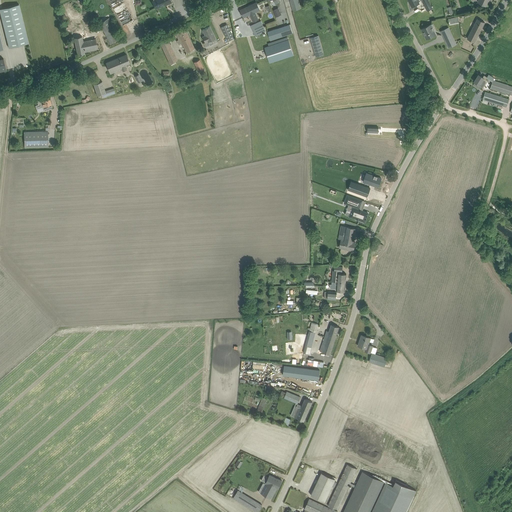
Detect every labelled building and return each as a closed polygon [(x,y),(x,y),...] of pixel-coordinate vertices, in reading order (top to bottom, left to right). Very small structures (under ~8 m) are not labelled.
[(155,0),(152,2),(155,8),(171,1),(170,0),(155,0)] [(421,0),(427,10),(429,14),(436,10),(434,7),(432,8),(428,0),(421,0)] [(257,2),(240,10),(244,17),(250,14),(253,21),(258,19),(255,12),(260,10),(257,2)] [(20,4),(0,9),(9,48),(29,43),(20,4)] [(273,10),(276,17),(281,14),(278,8),(273,10)] [(110,44),(119,39),(109,18),(100,22),(110,44)] [(467,38),(474,42),(475,42),(485,22),(477,19),(467,38)] [(260,20),(249,25),(254,36),(265,31),(260,20)] [(227,24),(221,27),(224,32),(226,31),(229,37),(232,35),(227,24)] [(277,28),(268,31),(271,40),(293,33),(290,24),(277,28)] [(432,28),(434,27),(432,24),(431,24),(422,29),(424,32),(425,34),(424,34),(427,38),(434,35),(435,34),(436,34),(435,34),(434,31),(432,28)] [(216,38),(210,26),(202,30),(205,35),(202,37),(205,42),(208,41),(208,42),(216,38)] [(185,29),(177,32),(180,38),(176,40),(178,44),(182,43),(186,52),(189,51),(194,48),(185,29)] [(442,34),(446,41),(449,48),(457,44),(450,30),(442,34)] [(311,37),(316,56),(324,54),(319,35),(311,37)] [(98,49),(96,38),(83,41),(82,36),(74,38),(78,55),(85,54),(85,52),(98,49)] [(170,63),(170,64),(177,60),(167,37),(159,41),(170,63)] [(265,48),(270,64),(294,56),(289,40),(265,48)] [(123,71),(127,70),(125,65),(130,63),(126,54),(106,63),(110,74),(122,69),(123,71)] [(194,62),(198,71),(204,69),(201,61),(200,59),(194,62)] [(479,74),(474,81),(475,82),(473,85),(480,89),(482,86),(480,84),(483,80),(484,81),(487,77),(484,75),(483,77),(479,74)] [(511,86),(493,80),(490,88),(511,94),(511,86)] [(93,84),(97,95),(101,94),(102,98),(107,96),(110,95),(108,90),(105,91),(102,81),(93,84)] [(483,99),(487,100),(486,104),(490,105),(491,102),(507,107),(509,99),(485,92),(483,99)] [(45,110),(52,107),(51,104),(49,97),(42,99),(43,102),(42,103),(43,107),(45,110)] [(48,131),(24,132),(25,148),(49,147),(48,131)] [(383,132),(381,145),(390,146),(393,134),(383,132)] [(273,133),(251,137),(254,157),(276,153),(273,133)] [(388,158),(390,146),(381,145),(379,157),(388,158)] [(374,185),(376,186),(378,187),(381,178),(367,173),(366,175),(364,182),(369,183),(368,186),(373,188),(374,185)] [(348,190),(366,197),(369,188),(351,182),(348,190)] [(359,208),(362,200),(347,195),(345,203),(349,204),(345,214),(350,216),(355,218),(355,219),(364,222),(364,221),(365,221),(368,213),(362,211),(358,209),(358,208),(359,208)] [(343,240),(341,240),(340,247),(354,250),(355,242),(354,242),(356,228),(346,226),(343,240)] [(333,270),(332,280),(332,281),(334,281),(337,282),(346,283),(346,274),(342,273),(343,267),(335,266),(334,270),(333,270)] [(337,282),(334,281),(333,290),(345,291),(346,283),(337,282)] [(309,330),(315,332),(317,324),(309,321),(308,325),(310,326),(309,330)] [(322,352),(330,355),(339,327),(331,324),(329,331),(327,330),(320,351),(322,352)] [(373,346),(369,344),(371,338),(362,335),(358,346),(366,348),(365,351),(371,353),(373,346)] [(385,364),(387,359),(387,358),(386,357),(383,357),(375,354),(372,353),(369,361),(385,366),(385,364)] [(320,370),(284,365),(283,375),(319,379),(320,370)] [(287,391),(287,392),(284,397),(298,403),(300,397),(287,391)] [(302,406),(297,404),(296,407),(298,408),(294,417),(304,421),(312,402),(305,398),(302,406)] [(335,511),(339,500),(343,502),(355,469),(345,465),(329,507),(307,498),(303,510),(309,511),(335,511)] [(405,511),(414,489),(392,481),(391,485),(383,482),(383,481),(359,471),(343,511),(405,511)] [(311,495),(313,496),(325,501),(332,486),(334,481),(335,479),(322,472),(311,495)] [(282,480),(270,475),(266,482),(267,483),(266,484),(264,483),(259,492),(271,498),(277,487),(278,488),(282,480)] [(257,511),(262,505),(248,497),(237,490),(233,497),(256,511),(257,511)]
